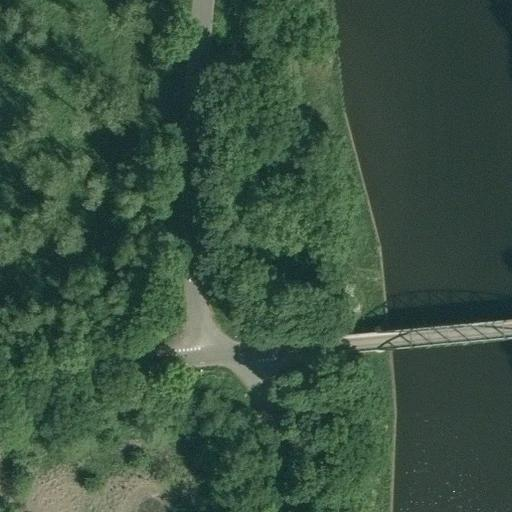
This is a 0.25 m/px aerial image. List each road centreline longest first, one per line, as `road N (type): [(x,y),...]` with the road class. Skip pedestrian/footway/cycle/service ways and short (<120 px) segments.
road 1 (unclassified): [(200,356),(189,191),(202,0)]
road 2 (tertiary): [(258,351),(511,326)]
road 3 (tertiary): [(0,375),(200,356)]
road 4 (unclassified): [(285,511),(258,351)]
